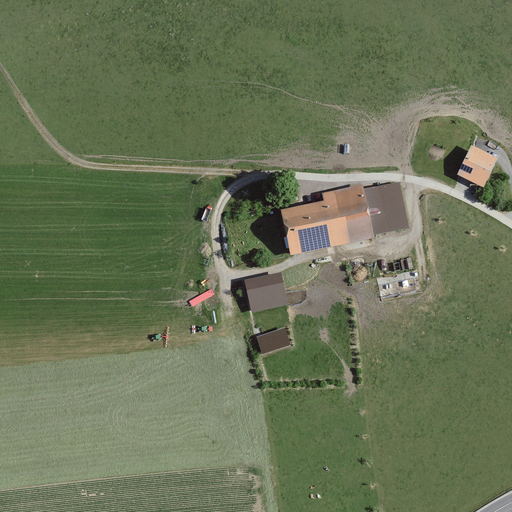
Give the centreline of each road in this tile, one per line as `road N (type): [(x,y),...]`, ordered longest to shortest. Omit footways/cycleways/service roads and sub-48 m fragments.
road 1 (track): [(0,73),(48,143),(76,164),(262,173)]
road 2 (unknown): [(262,173),(233,186),(218,207),(220,260),(233,274),(287,263)]
